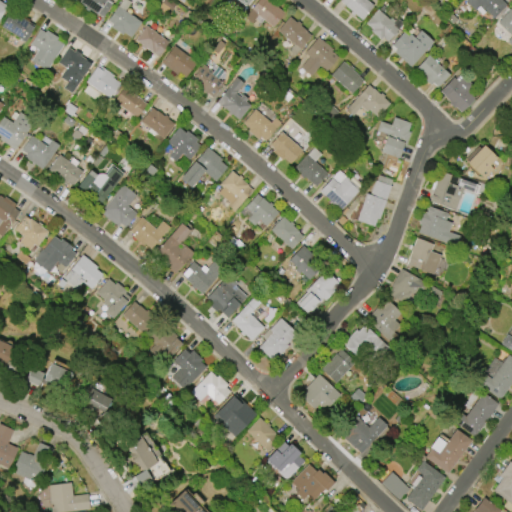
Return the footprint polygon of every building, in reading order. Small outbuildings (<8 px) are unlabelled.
[(102,18),(89,10),(88,12),(84,9),(85,7),(78,3),(79,0),(107,0),(112,3),(102,18)] [(107,21),(121,0),(125,0),(130,3),(124,11),(140,22),(129,37),(123,33),(121,35),(110,27),(112,25),(107,21)] [(272,28),(257,16),(251,24),(243,18),(256,0),(266,0),(273,5),(274,3),(278,6),(276,8),(283,13),(272,28)] [(365,0),(373,6),(361,20),(354,15),(353,16),(349,13),(351,12),(339,2),(340,0),(365,0)] [(501,0),(506,5),(493,19),(479,5),(474,10),(464,2),(465,1),(464,0),(501,0)] [(430,17),(421,9),(426,3),(435,11),(430,17)] [(511,7),(511,47),(506,42),(511,37),(497,23),(511,7)] [(365,24),(377,10),(388,20),(390,18),(393,21),(396,18),(402,23),(387,42),(382,37),(379,40),(369,31),(371,29),(365,24)] [(24,42),(0,27),(10,11),(34,26),(24,42)] [(277,31),(288,17),(295,23),(296,21),(300,24),(298,26),(305,31),(305,32),(310,36),(294,56),(288,51),(293,44),(277,31)] [(145,26),(168,42),(157,56),(153,53),(152,54),(144,48),(143,50),(140,48),(141,46),(134,41),(145,26)] [(62,45),(46,71),(30,61),(37,50),(29,45),(39,29),(44,33),(46,31),(57,38),(56,40),(62,45)] [(403,32),(407,36),(409,34),(413,38),(419,31),(432,42),(410,67),(393,52),(395,50),(390,46),(403,32)] [(317,37),(332,50),(330,52),(337,58),(325,72),(318,67),(309,77),(299,68),(308,57),(303,53),(317,37)] [(173,46),(195,62),(184,78),(178,73),(176,75),(160,63),(173,46)] [(85,61),(91,64),(75,88),(67,82),(72,74),(56,63),(67,48),(75,53),(76,51),(79,53),(78,55),(86,60),(85,61)] [(428,55),(448,75),(436,88),(431,83),(429,86),(419,76),(421,74),(415,69),(428,55)] [(342,62),(348,67),(349,65),(353,69),(352,71),(358,76),(358,77),(362,81),(351,94),(329,76),(342,62)] [(85,82),(97,65),(113,76),(111,78),(118,83),(108,99),(85,82)] [(222,84),(212,98),(189,81),(201,65),(212,72),(210,75),(222,84)] [(438,92),(452,78),(454,79),(459,73),(473,87),(467,92),(474,98),(473,99),(474,101),(462,114),(462,113),(461,114),(454,107),(453,108),(447,103),(449,102),(438,92)] [(216,102),(235,78),(243,84),(235,94),(239,97),(241,95),(247,99),(244,102),(250,106),(238,120),(230,115),(230,116),(226,113),(227,112),(221,107),(221,106),(216,102)] [(345,109),(367,85),(371,89),(372,88),(379,95),(380,93),(384,97),(382,98),(389,104),(376,117),(368,110),(366,112),(360,107),(351,115),(345,109)] [(135,118),(113,102),(124,86),(135,93),(134,95),(141,100),(141,101),(145,104),(135,118)] [(140,122),(151,108),(156,112),(156,111),(163,116),(164,115),(168,117),(166,119),(174,125),(162,139),(140,122)] [(254,109),(270,123),(274,118),(280,123),(264,142),(259,138),(257,140),(246,131),(248,129),(242,124),(254,109)] [(14,150),(0,141),(0,120),(2,117),(11,123),(18,112),(33,122),(14,150)] [(380,153),(386,135),(375,131),(378,122),(390,126),(392,118),(409,124),(407,132),(409,133),(405,146),(402,145),(398,159),(380,153)] [(166,142),(178,128),(184,133),(186,131),(196,140),(194,142),(200,146),(188,161),(180,154),(174,162),(167,156),(174,148),(166,142)] [(281,132),(301,151),(289,164),(283,159),(282,161),(271,152),(273,150),(269,145),(281,132)] [(41,170),(23,157),(26,154),(20,150),(30,136),(46,146),(50,140),(58,145),(41,170)] [(466,163),(482,146),(496,159),(489,166),(492,170),(483,179),(479,175),(479,176),(466,163)] [(206,147),(221,160),(219,162),(226,167),(214,181),(203,172),(189,188),(179,179),(206,147)] [(293,168),(306,154),(327,174),(315,186),(310,182),(310,183),(304,178),(302,179),(298,175),(299,174),(293,168)] [(59,155),(81,172),(70,186),(66,183),(64,185),(53,177),(55,176),(47,170),(59,155)] [(103,174),(110,165),(123,174),(96,209),(73,191),(89,170),(96,175),(97,175),(99,174),(101,174),(103,174)] [(359,190),(339,211),(333,205),(331,206),(328,203),(329,201),(318,191),(338,170),(359,190)] [(218,185),(230,171),(237,177),(239,176),(242,178),(240,180),(247,185),(246,186),(252,190),(233,212),(226,206),(228,203),(217,193),(221,188),(218,185)] [(454,211),(428,201),(439,172),(474,185),(471,193),(462,189),(454,211)] [(356,221),(365,194),(369,195),(374,181),(376,181),(378,175),(391,180),(389,186),(390,186),(378,220),(376,219),(373,227),(356,221)] [(116,227),(99,213),(122,185),(135,196),(127,207),(135,214),(124,228),(119,224),(116,227)] [(277,213),(265,226),(258,220),(253,226),(246,220),(251,214),(244,207),(256,194),(261,199),(261,198),(267,204),(269,202),(272,205),(271,206),(277,213)] [(18,212),(1,237),(0,236),(0,198),(2,200),(4,197),(15,205),(13,208),(18,212)] [(427,206),(447,213),(444,221),(451,223),(448,232),(460,236),(456,247),(418,233),(420,225),(418,224),(423,211),(425,212),(427,206)] [(13,230),(24,216),(29,220),(29,219),(37,224),(38,223),(41,225),(40,227),(47,232),(36,247),(33,245),(28,251),(18,243),(22,237),(13,230)] [(168,228),(150,250),(143,245),(142,246),(131,237),(133,235),(128,231),(131,229),(128,227),(136,217),(138,219),(140,217),(154,229),(161,221),(168,228)] [(270,226),(276,220),(277,221),(282,217),(288,223),(290,222),(292,224),(291,226),(298,232),(298,233),(302,237),(290,250),(286,246),(285,246),(269,231),(271,228),(270,226)] [(194,255),(189,261),(187,259),(174,274),(153,255),(180,224),(190,232),(180,243),(194,255)] [(32,261),(52,236),(59,241),(61,239),(71,248),(70,250),(75,254),(60,273),(54,269),(58,264),(56,262),(47,273),(32,261)] [(415,238),(433,245),(430,252),(439,256),(432,275),(406,265),(408,259),(407,259),(411,251),(409,250),(410,245),(412,246),(415,238)] [(287,261),(302,246),(322,266),(307,281),(299,272),(297,274),(294,270),(295,269),(287,261)] [(90,290),(81,282),(75,289),(63,279),(81,256),(96,267),(95,269),(102,275),(90,290)] [(200,294),(193,288),(192,289),(190,287),(191,286),(184,280),(186,278),(181,274),(186,268),(191,262),(199,269),(202,265),(206,269),(212,262),(221,271),(200,294)] [(389,287),(399,269),(441,292),(435,304),(416,294),(410,294),(404,305),(388,296),(392,288),(389,287)] [(304,291),(324,271),(337,283),(331,290),(333,291),(324,301),(322,299),(317,304),(316,303),(314,306),(309,312),(308,311),(305,314),(294,304),(305,292),(304,291)] [(227,275),(236,284),(234,286),(245,297),(226,317),(217,309),(215,312),(207,304),(209,302),(205,298),(227,275)] [(112,319),(103,312),(107,308),(101,303),(103,300),(95,293),(107,279),(113,285),(115,283),(125,291),(123,294),(129,298),(112,319)] [(229,321),(253,297),(259,304),(249,314),(263,328),(250,341),(243,335),(242,336),(239,334),(241,332),(229,321)] [(365,320),(379,305),(380,307),(386,301),(399,314),(393,320),(399,325),(392,332),(397,337),(390,344),(365,320)] [(141,334),(120,315),(132,302),(137,306),(138,306),(154,320),(141,334)] [(266,315),(267,308),(275,309),(274,319),(268,325),(262,319),(266,315)] [(270,360),(257,348),(271,333),(268,329),(278,318),(295,334),(286,344),(288,346),(278,356),(276,354),(270,360)] [(343,346),(362,361),(369,352),(377,358),(387,346),(360,325),(343,346)] [(147,347),(164,362),(182,344),(165,328),(147,347)] [(511,352),(499,345),(505,335),(511,339),(511,352)] [(183,391),(170,378),(179,369),(171,362),(184,349),(189,353),(192,351),(202,360),(199,362),(205,368),(183,391)] [(354,363),(334,383),(320,370),(335,354),(335,355),(340,350),(354,363)] [(511,359),(511,382),(499,400),(475,383),(482,374),(489,379),(506,355),(511,359)] [(40,383),(61,394),(71,375),(50,364),(40,383)] [(37,387),(43,374),(29,368),(24,382),(37,387)] [(190,392),(209,372),(216,378),(218,376),(227,385),(225,388),(230,392),(218,405),(206,394),(199,401),(190,392)] [(317,375),(339,395),(327,408),(324,405),(321,409),(317,405),(313,410),(299,397),(306,390),(304,389),(317,375)] [(102,412),(82,401),(89,389),(109,400),(102,412)] [(217,413),(235,393),(241,398),(239,400),(245,406),(246,404),(249,407),(248,408),(255,415),(238,432),(232,426),(236,422),(227,413),(222,418),(217,413)] [(497,404),(473,438),(450,421),(457,412),(464,418),(482,393),(497,404)] [(355,417),(367,428),(377,418),(385,426),(359,454),(338,435),(355,417)] [(245,432),(258,418),(265,424),(266,423),(269,426),(268,428),(274,434),(278,439),(266,451),(245,432)] [(8,469),(0,465),(0,425),(12,431),(6,444),(17,449),(8,469)] [(470,441),(447,474),(423,457),(430,448),(437,454),(455,430),(470,441)] [(151,481),(140,488),(133,477),(141,472),(136,463),(133,465),(127,455),(129,454),(123,444),(139,434),(157,463),(145,470),(151,481)] [(53,450),(37,484),(11,471),(20,452),(27,455),(27,454),(31,456),(38,442),(53,450)] [(285,480),(265,461),(282,442),(286,447),(288,444),(298,454),(297,455),(303,461),(285,480)] [(444,478),(420,511),(404,500),(422,476),(415,471),(421,461),(444,478)] [(511,503),(511,505),(492,491),(501,479),(498,477),(509,462),(511,464),(511,503)] [(290,482),(307,465),(315,472),(317,470),(321,474),(323,472),(334,483),(326,491),(325,490),(313,502),(323,511),(322,511),(302,511),(303,511),(296,505),(302,499),(295,493),(298,490),(290,482)] [(390,472),(408,489),(397,501),(379,484),(390,472)] [(89,509),(66,511),(50,511),(48,486),(70,483),(72,496),(87,494),(89,509)] [(169,511),(166,508),(184,491),(203,511),(169,511)] [(501,511),(500,511),(473,511),(483,498),(501,511)]
